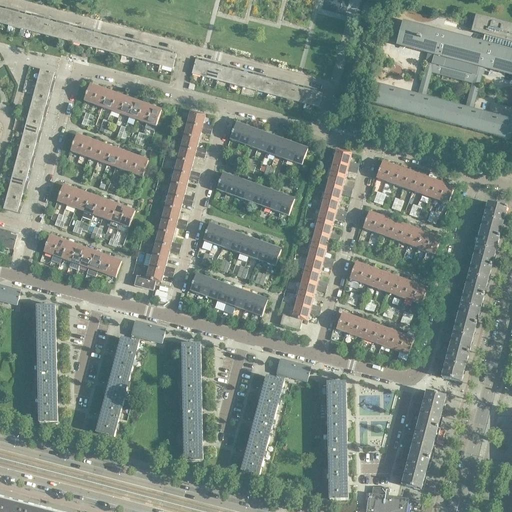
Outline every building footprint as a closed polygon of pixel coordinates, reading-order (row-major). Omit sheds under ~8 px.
[(0,22),(8,25),(12,9),(8,8),(7,11),(0,9),(0,22)] [(21,28),(24,15),(16,13),(17,11),(12,9),(8,25),(21,28)] [(33,32),(38,16),(33,15),(32,18),(24,15),(21,28),(33,32)] [(46,35),(49,22),(42,20),(42,17),(38,16),(33,32),(46,35)] [(376,86),(371,104),(509,140),(511,129),(511,122),(472,112),(473,106),(483,68),(511,75),(511,25),(478,16),(474,34),(484,37),(483,44),(404,23),(398,45),(430,54),(418,98),(376,86)] [(59,38),(63,23),(58,22),(58,24),(49,22),(46,35),(59,38)] [(71,42),(75,29),(67,27),(68,24),(63,23),(59,38),(71,42)] [(84,45),(88,29),(84,28),(83,31),(75,29),(71,42),(84,45)] [(96,48),(100,35),(92,33),(93,31),(88,29),(84,45),(96,48)] [(109,52),(113,36),(109,35),(108,38),(100,35),(96,48),(109,52)] [(122,55),(125,42),(117,40),(118,37),(113,36),(109,52),(122,55)] [(134,58),(138,43),(134,42),(133,44),(125,42),(122,55),(134,58)] [(147,62),(150,49),(143,47),(143,44),(138,43),(134,58),(147,62)] [(159,65),(164,49),(159,48),(159,51),(150,49),(147,62),(159,65)] [(173,69),(176,56),(168,53),(169,51),(164,49),(159,65),(173,69)] [(205,77),(209,61),(204,60),(204,63),(195,61),(192,74),(205,77)] [(217,80),(221,67),(213,65),(214,63),(209,61),(205,77),(217,80)] [(230,84),(234,68),(230,67),(229,70),(221,67),(217,80),(230,84)] [(243,87),(246,74),(238,72),(239,69),(234,68),(230,84),(243,87)] [(52,82),(54,74),(41,71),(38,84),(53,88),(55,83),(52,82)] [(255,90),(259,75),(255,73),(254,76),(246,74),(243,87),(255,90)] [(268,94),(271,81),(263,79),(264,76),(259,75),(255,90),(268,94)] [(281,97),(285,81),(280,80),(279,83),(271,81),(268,94),(281,97)] [(293,100),(297,87),(289,85),(289,83),(285,81),(281,97),(293,100)] [(52,92),(53,88),(38,84),(34,96),(47,100),(49,92),(52,92)] [(93,105),(99,89),(90,86),(84,102),(93,105)] [(306,104),(310,88),(305,87),(305,90),(297,87),(293,100),(306,104)] [(319,107),(322,94),(314,92),(315,89),(310,88),(306,104),(319,107)] [(102,108),(108,92),(99,89),(93,105),(102,108)] [(111,111),(117,96),(108,92),(102,108),(111,111)] [(45,107),(47,100),(34,96),(31,109),(47,113),(48,108),(45,107)] [(120,115),(126,99),(117,96),(111,111),(120,115)] [(129,118),(135,102),(126,99),(120,115),(129,118)] [(138,121),(143,105),(135,102),(129,118),(138,121)] [(147,124),(152,108),(143,105),(138,121),(147,124)] [(156,128),(162,112),(152,108),(147,124),(156,128)] [(46,118),(47,113),(31,109),(28,121),(41,125),(43,117),(46,118)] [(202,129),(206,116),(190,113),(187,125),(202,129)] [(39,133),(41,125),(28,121),(24,134),(40,138),(41,133),(39,133)] [(239,144),(245,128),(236,124),(230,140),(239,144)] [(199,141),(202,129),(187,125),(184,137),(199,141)] [(248,147),(254,131),(245,128),(239,144),(248,147)] [(257,150),(263,134),(254,131),(248,147),(257,150)] [(39,143),(40,138),(24,134),(21,147),(34,150),(36,142),(39,143)] [(266,153),(272,137),(263,134),(257,150),(266,153)] [(80,155),(86,140),(77,136),(71,152),(80,155)] [(196,152),(199,141),(184,137),(181,149),(196,152)] [(275,157),(281,141),(272,137),(266,153),(275,157)] [(89,159),(95,143),(86,140),(80,155),(89,159)] [(284,160),(290,144),(281,141),(275,157),(284,160)] [(98,162),(103,146),(95,143),(89,159),(98,162)] [(293,163),(298,147),(290,144),(284,160),(293,163)] [(107,165),(112,149),(103,146),(98,162),(107,165)] [(32,158),(34,150),(21,147),(18,159),(33,163),(35,159),(32,158)] [(302,166),(308,150),(298,147),(293,163),(302,166)] [(116,168),(121,152),(112,149),(107,165),(116,168)] [(193,164),(196,152),(181,149),(178,160),(193,164)] [(349,167),(352,155),(337,151),(333,163),(349,167)] [(124,171),(130,156),(121,152),(116,168),(124,171)] [(133,175),(139,159),(130,156),(124,171),(133,175)] [(32,168),(33,163),(18,159),(14,172),(27,175),(29,167),(32,168)] [(143,178),(148,162),(139,159),(133,175),(143,178)] [(190,176),(193,164),(178,160),(175,172),(190,176)] [(345,179),(349,167),(333,163),(330,175),(345,179)] [(386,183),(392,167),(382,163),(377,179),(386,183)] [(395,186),(400,170),(392,167),(386,183),(395,186)] [(404,189),(409,173),(400,170),(395,186),(404,189)] [(25,183),(27,175),(14,172),(11,185),(27,189),(28,184),(25,183)] [(187,188),(190,176),(175,172),(171,184),(187,188)] [(412,192),(418,176),(409,173),(404,189),(412,192)] [(226,194),(232,178),(223,175),(217,191),(226,194)] [(342,191),(345,179),(330,175),(327,187),(342,191)] [(421,195),(427,179),(418,176),(412,192),(421,195)] [(235,197),(241,181),(232,178),(226,194),(235,197)] [(430,199),(436,183),(427,179),(421,195),(430,199)] [(244,201),(249,185),(241,181),(235,197),(244,201)] [(439,202),(445,186),(436,183),(430,199),(439,202)] [(183,200),(187,188),(171,184),(168,196),(183,200)] [(21,201),(23,193),(25,193),(27,189),(11,185),(8,197),(21,201)] [(253,204),(258,188),(249,185),(244,201),(253,204)] [(448,205),(454,189),(445,186),(439,202),(448,205)] [(67,206),(72,190),(63,187),(57,203),(67,206)] [(339,203),(342,191),(327,187),(324,199),(339,203)] [(262,207),(267,191),(258,188),(253,204),(262,207)] [(76,209),(81,193),(72,190),(67,206),(76,209)] [(270,210),(276,194),(267,191),(262,207),(270,210)] [(84,212),(90,196),(81,193),(76,209),(84,212)] [(279,213),(285,197),(276,194),(270,210),(279,213)] [(93,216),(99,200),(90,196),(84,212),(93,216)] [(180,212),(183,200),(168,196),(165,208),(180,212)] [(19,209),(21,201),(8,197),(4,210),(20,214),(21,209),(19,209)] [(289,217),(294,201),(285,197),(279,213),(289,217)] [(336,215),(339,203),(324,199),(321,211),(336,215)] [(102,219),(108,203),(99,200),(93,216),(102,219)] [(111,222),(117,206),(108,203),(102,219),(111,222)] [(505,217),(507,209),(505,208),(505,207),(501,206),(501,207),(488,204),(484,219),(503,224),(504,220),(505,221),(506,218),(505,217)] [(120,225),(126,209),(117,206),(111,222),(120,225)] [(481,216),(482,209),(476,207),(474,213),(481,216)] [(177,224),(180,212),(165,208),(162,220),(177,224)] [(129,228),(135,213),(126,209),(120,225),(129,228)] [(333,227),(336,215),(321,211),(318,223),(333,227)] [(372,233),(378,217),(369,213),(363,229),(372,233)] [(381,236),(387,220),(378,217),(372,233),(381,236)] [(478,226),(480,220),(472,218),(471,224),(478,226)] [(503,230),(503,227),(502,227),(503,224),(484,219),(480,233),(499,238),(502,230),(503,230)] [(174,236),(177,224),(162,220),(159,232),(174,236)] [(390,239),(396,223),(387,220),(381,236),(390,239)] [(330,239),(333,227),(318,223),(315,235),(330,239)] [(399,242),(405,226),(396,223),(390,239),(399,242)] [(213,245),(218,229),(209,225),(204,241),(213,245)] [(408,246),(414,230),(405,226),(399,242),(408,246)] [(222,248),(227,232),(218,229),(213,245),(222,248)] [(417,249),(423,233),(414,230),(408,246),(417,249)] [(14,250),(17,237),(9,235),(10,232),(5,231),(1,246),(14,250)] [(171,248),(174,236),(159,232),(156,244),(171,248)] [(231,251),(236,235),(227,232),(222,248),(231,251)] [(426,252),(432,236),(423,233),(417,249),(426,252)] [(497,246),(499,238),(480,233),(476,248),(496,253),(496,249),(497,250),(498,247),(497,246)] [(239,254),(245,238),(236,235),(231,251),(239,254)] [(327,251),(330,239),(315,235),(311,247),(327,251)] [(435,255),(441,239),(432,236),(426,252),(435,255)] [(474,245),(475,238),(468,236),(466,242),(474,245)] [(53,256),(59,240),(50,237),(44,253),(53,256)] [(248,257),(254,241),(245,238),(239,254),(248,257)] [(62,260),(68,244),(59,240),(53,256),(62,260)] [(257,261),(263,245),(254,241),(248,257),(257,261)] [(71,263),(77,247),(68,244),(62,260),(71,263)] [(168,260),(171,248),(156,244),(152,256),(168,260)] [(266,264),(272,248),(263,245),(257,261),(266,264)] [(80,266),(86,250),(77,247),(71,263),(80,266)] [(323,263),(327,251),(311,247),(308,259),(323,263)] [(470,255),(473,249),(465,247),(463,254),(470,255)] [(275,267),(281,251),(272,248),(266,264),(275,267)] [(495,259),(496,256),(495,256),(496,253),(476,248),(472,262),(492,267),(494,259),(495,259)] [(89,269),(95,253),(86,250),(80,266),(89,269)] [(98,272),(103,257),(95,253),(89,269),(98,272)] [(164,272),(168,260),(152,256),(149,268),(164,272)] [(107,276),(112,260),(103,257),(98,272),(107,276)] [(320,275),(323,263),(308,259),(305,271),(320,275)] [(116,279),(121,264),(122,263),(112,260),(107,276),(116,279)] [(490,275),(492,267),(472,262),(469,277),(488,282),(489,278),(490,278),(491,275),(490,275)] [(359,283),(365,267),(356,264),(350,280),(359,283)] [(466,273),(467,267),(460,265),(458,271),(466,273)] [(368,286),(374,271),(365,267),(359,283),(368,286)] [(161,284),(164,272),(149,268),(146,279),(146,280),(156,282),(161,284)] [(317,286),(320,275),(305,271),(302,282),(317,286)] [(377,290),(383,274),(374,271),(368,286),(377,290)] [(386,293),(391,277),(383,274),(377,290),(386,293)] [(200,295),(205,279),(196,276),(190,292),(200,295)] [(463,284),(465,278),(457,276),(455,282),(463,284)] [(153,292),(156,282),(146,280),(146,279),(137,277),(134,287),(153,292)] [(395,296),(400,280),(391,277),(386,293),(395,296)] [(487,288),(488,285),(487,285),(488,282),(469,277),(465,291),(484,296),(486,288),(487,288)] [(208,298),(214,282),(205,279),(200,295),(208,298)] [(403,299),(409,283),(400,280),(395,296),(403,299)] [(217,301),(223,285),(214,282),(208,298),(217,301)] [(314,298),(317,286),(302,282),(299,294),(314,298)] [(412,303),(418,287),(409,283),(403,299),(412,303)] [(226,305),(232,289),(223,285),(217,301),(226,305)] [(421,306),(427,290),(418,287),(412,303),(421,306)] [(17,306),(21,292),(5,288),(2,302),(17,306)] [(235,308),(241,292),(232,289),(226,305),(235,308)] [(482,304),(484,296),(465,291),(461,305),(480,311),(481,307),(482,308),(483,304),(482,304)] [(244,311),(250,295),(241,292),(235,308),(244,311)] [(311,310),(314,298),(299,294),(296,306),(311,310)] [(458,302),(460,296),(453,294),(450,300),(458,302)] [(253,314),(259,298),(250,295),(244,311),(253,314)] [(262,318),(266,306),(268,302),(259,298),(253,314),(262,318)] [(455,313),(457,307),(449,305),(448,311),(455,313)] [(480,317),(480,314),(479,314),(480,311),(461,305),(457,320),(476,325),(479,317),(480,317)] [(308,322),(311,310),(296,306),(293,318),(302,321),(308,322)] [(56,326),(56,316),(56,307),(37,308),(37,327),(56,326)] [(346,334),(351,318),(342,314),(337,330),(346,334)] [(300,331),(302,321),(293,318),(283,315),(280,326),(300,331)] [(355,337),(360,321),(351,318),(346,334),(355,337)] [(474,333),(476,328),(476,325),(457,320),(453,334),(473,340),(473,336),(474,337),(475,334),(474,333)] [(364,340),(369,324),(360,321),(355,337),(364,340)] [(147,340),(151,326),(135,322),(132,336),(132,337),(131,342),(138,344),(140,339),(147,340)] [(450,331),(452,325),(445,323),(443,329),(450,331)] [(372,343),(378,327),(369,324),(364,340),(372,343)] [(57,359),(56,326),(37,327),(38,359),(57,359)] [(163,341),(166,330),(151,326),(147,340),(162,344),(163,341)] [(381,346),(387,331),(378,327),(372,343),(381,346)] [(390,350),(396,334),(387,331),(381,346),(390,350)] [(399,353),(405,337),(396,334),(390,350),(399,353)] [(447,342),(450,336),(442,334),(440,340),(447,342)] [(472,346),(473,343),(472,343),(473,340),(453,334),(450,349),(469,354),(471,346),(472,346)] [(408,356),(414,340),(405,337),(399,353),(408,356)] [(131,376),(139,344),(138,344),(131,342),(122,339),(113,371),(131,376)] [(201,365),(201,354),(201,346),(182,346),(183,365),(201,365)] [(467,362),(469,354),(450,349),(446,364),(465,369),(466,365),(467,366),(468,362),(467,362)] [(443,360),(444,354),(437,352),(435,358),(443,360)] [(57,391),(57,359),(38,359),(39,392),(57,391)] [(292,379),(296,365),(281,361),(277,375),(276,380),(283,382),(285,377),(292,379)] [(440,371),(442,365),(434,363),(433,369),(440,371)] [(464,375),(465,372),(464,372),(465,369),(446,364),(442,378),(455,382),(454,383),(458,384),(458,383),(461,384),(463,375),(464,375)] [(202,397),(201,365),(183,365),(183,397),(202,397)] [(307,383),(311,369),(296,365),(292,379),(307,383)] [(123,407),(131,376),(113,371),(105,402),(123,407)] [(283,382),(276,380),(267,378),(258,409),(276,414),(284,383),(283,382)] [(346,403),(346,392),(346,384),(327,384),(328,403),(346,403)] [(58,424),(57,391),(39,392),(39,424),(58,424)] [(442,411),(444,410),(446,404),(446,405),(447,400),(446,399),(446,398),(427,392),(425,400),(423,406),(422,411),(420,417),(418,424),(440,430),(443,418),(441,416),(442,411)] [(202,430),(202,397),(183,397),(184,430),(202,430)] [(423,406),(425,400),(413,397),(413,399),(413,404),(423,406)] [(114,439),(123,407),(105,402),(97,434),(114,439)] [(347,435),(346,403),(328,403),(328,436),(347,435)] [(420,417),(422,411),(412,408),(409,412),(409,414),(420,417)] [(268,446),(276,414),(258,409),(250,441),(268,446)] [(433,447),(434,442),(436,441),(440,430),(418,424),(417,431),(415,437),(414,442),(412,448),(410,455),(431,460),(435,449),(433,447)] [(415,437),(417,431),(405,428),(404,430),(405,435),(415,437)] [(203,462),(202,430),(184,430),(185,462),(203,462)] [(347,468),(347,435),(328,436),(329,468),(347,468)] [(412,448),(414,442),(404,439),(401,443),(401,445),(412,448)] [(260,477),(268,446),(250,441),(242,472),(260,477)] [(425,478),(426,473),(428,472),(431,460),(410,455),(408,462),(407,468),(406,472),(404,479),(402,486),(421,491),(422,490),(424,491),(425,485),(426,479),(425,478)] [(407,468),(408,462),(397,459),(396,461),(397,466),(407,468)] [(348,501),(347,468),(329,468),(330,501),(348,501)] [(404,479),(406,472),(396,470),(393,474),(392,476),(404,479)] [(406,511),(408,500),(388,497),(388,489),(373,489),(372,495),(369,495),(366,511),(406,511)] [(45,511),(46,511),(26,506),(0,499),(0,511),(45,511)]
